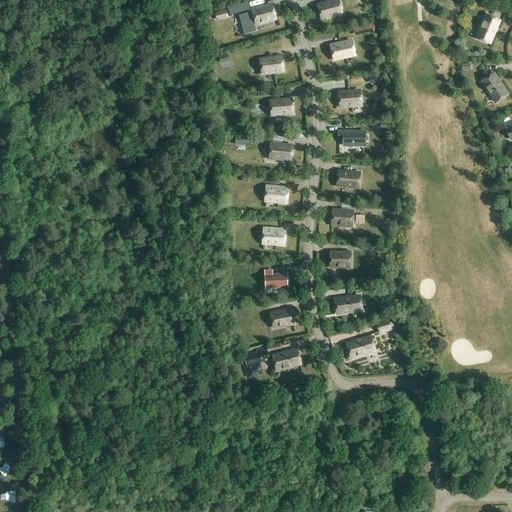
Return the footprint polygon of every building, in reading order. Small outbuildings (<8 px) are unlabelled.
[(336,0),(317,5),(321,19),(342,14),(337,0),(336,0)] [(271,5),(251,10),(252,13),(239,17),(244,35),(255,32),(252,23),(254,22),(255,24),(275,18),(271,5)] [(199,11),(201,25),(213,24),(211,9),(199,11)] [(214,13),(216,21),(228,18),(226,10),(214,13)] [(486,14),(476,37),(489,43),(499,20),(486,14)] [(360,34),(367,32),(365,25),(358,27),(360,34)] [(330,45),(334,60),(354,55),(351,41),(330,45)] [(220,63),(230,61),(228,53),(218,56),(220,63)] [(262,74),(283,71),(281,57),(260,60),(262,74)] [(508,94),(494,73),(481,81),(495,102),(508,94)] [(381,74),(368,76),(370,84),(383,81),(381,74)] [(466,80),(477,111),(489,107),(479,76),(466,80)] [(359,91),(338,93),(339,107),(361,105),(359,91)] [(292,114),(291,99),(270,101),(271,116),(292,114)] [(257,125),(280,121),(279,117),(257,121),(257,125)] [(364,145),(364,131),(338,132),(338,139),(343,139),(343,146),(364,145)] [(290,160),(292,146),(270,144),(269,158),(290,160)] [(507,164),(502,167),(505,173),(510,170),(507,164)] [(338,171),(337,186),(358,188),(359,173),(338,171)] [(265,201),(286,203),(287,188),(266,186),(265,201)] [(332,210),(331,225),(351,226),(352,211),(332,210)] [(284,245),(285,230),(263,229),(262,243),(284,245)] [(350,253),(330,252),(330,267),(350,267),(350,253)] [(265,271),(265,275),(265,288),(287,287),(286,274),(272,274),(272,271),(265,271)] [(334,299),(337,314),(361,310),(359,296),(334,299)] [(273,328),(293,324),(290,310),(271,314),(273,328)] [(376,323),(379,335),(396,330),(393,318),(376,323)] [(346,344),(351,358),(374,351),(370,337),(346,344)] [(276,370),(300,364),(297,350),(273,356),(276,370)] [(257,351),(244,355),(247,366),(260,363),(257,351)]
